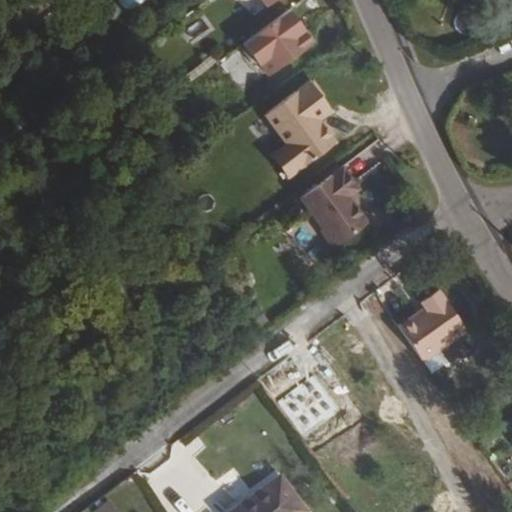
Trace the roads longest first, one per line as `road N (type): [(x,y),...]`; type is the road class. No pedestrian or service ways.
road 1 (residential): [(121,470),(389,267),(470,219)]
road 2 (unknown): [(349,297),(463,511)]
road 3 (tertiary): [(470,219),(411,95)]
